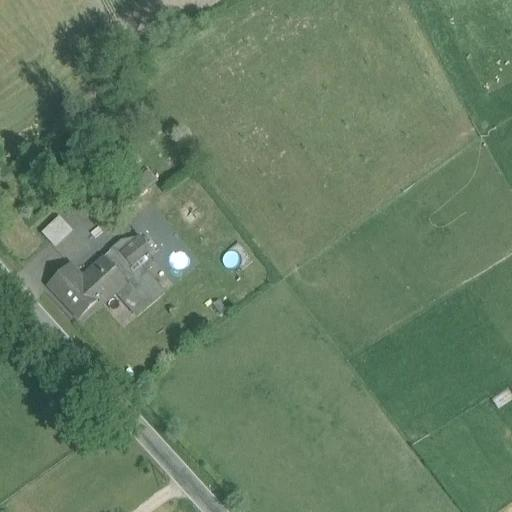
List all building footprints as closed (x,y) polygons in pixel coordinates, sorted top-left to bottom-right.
[(135,155),(152,176),(171,161),(155,140),(135,155)] [(119,201),(130,215),(163,190),(152,176),(119,201)] [(60,219),(42,235),(55,250),(73,233),(60,219)] [(137,245),(119,254),(116,250),(84,280),(74,269),(51,290),(79,320),(99,301),(104,307),(119,292),(138,275),(148,256),(137,245)] [(138,275),(119,292),(144,319),(163,301),(138,275)]
